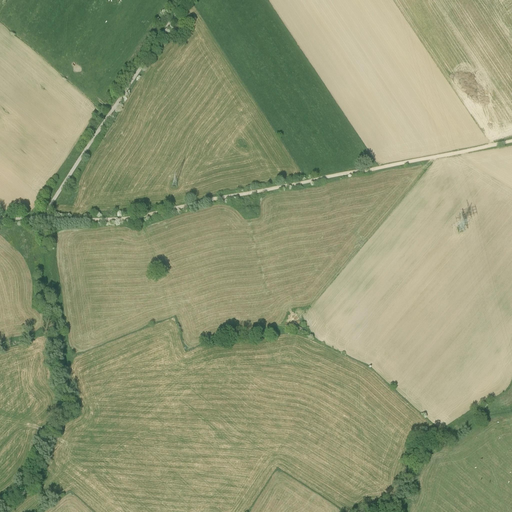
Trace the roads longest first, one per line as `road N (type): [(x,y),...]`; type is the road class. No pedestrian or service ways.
road 1 (track): [(511,141),(138,217),(42,218)]
road 2 (track): [(42,218),(183,0)]
